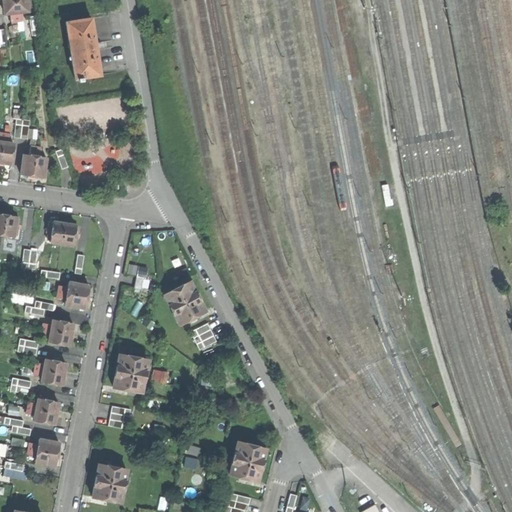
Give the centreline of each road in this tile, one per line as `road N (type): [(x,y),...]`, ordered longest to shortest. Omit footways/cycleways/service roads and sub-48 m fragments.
road 1 (residential): [(66,511),(122,209)]
road 2 (residential): [(169,203),(305,451)]
road 3 (residential): [(127,0),(156,174),(169,203)]
road 4 (residential): [(0,190),(122,209)]
